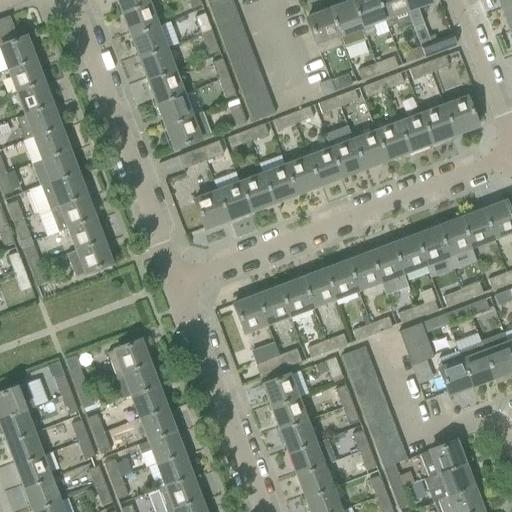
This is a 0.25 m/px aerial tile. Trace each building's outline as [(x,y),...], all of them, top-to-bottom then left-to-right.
[(116,0),(122,14),(147,5),(145,0),(116,0)] [(186,0),(190,9),(201,5),(198,0),(186,0)] [(230,0),(205,0),(209,9),(231,0),(230,0)] [(214,23),(236,15),(231,0),(209,9),(214,23)] [(386,29),(387,29),(375,0),(350,0),(351,3),(365,42),(366,42),(365,38),(375,34),(373,27),(384,23),(386,29)] [(413,30),(401,0),(375,0),(387,29),(395,25),(397,30),(410,24),(413,30)] [(416,8),(429,2),(428,0),(401,0),(413,30),(420,48),(421,47),(430,44),(416,8)] [(511,0),(500,0),(505,12),(511,9),(511,0)] [(343,51),(365,42),(351,3),(329,12),(343,51)] [(131,37),(156,28),(147,5),(122,14),(131,37)] [(343,51),(329,12),(306,20),(319,55),(341,46),(343,51)] [(200,36),(211,32),(204,15),(194,19),(200,36)] [(220,37),(242,28),(236,15),(214,23),(220,37)] [(0,35),(4,46),(17,40),(8,17),(0,20),(0,35)] [(139,60),(164,50),(156,28),(131,37),(139,60)] [(225,52),(247,43),(242,28),(220,37),(225,52)] [(208,54),(218,50),(211,32),(200,36),(208,54)] [(422,59),(455,46),(451,36),(430,44),(421,47),(423,53),(420,54),(422,59)] [(6,71),(33,60),(24,38),(17,40),(4,46),(0,47),(0,72),(6,70),(6,71)] [(230,65),(252,56),(247,43),(225,52),(230,65)] [(420,54),(423,53),(421,47),(420,48),(402,54),(406,65),(422,59),(420,54)] [(148,82),(173,73),(164,50),(139,60),(148,82)] [(235,79),(258,71),(252,56),(230,65),(235,79)] [(448,67),(444,57),(426,63),(430,74),(448,67)] [(397,68),(396,68),(393,58),(375,64),(377,70),(375,71),(377,76),(397,68)] [(15,93),(42,83),(33,60),(6,71),(15,93)] [(218,82),(228,78),(221,60),(211,64),(218,82)] [(412,81),(430,74),(426,63),(408,70),(412,81)] [(375,71),(377,70),(375,64),(356,71),(360,82),(377,76),(375,71)] [(241,93),(263,85),(258,71),(235,79),(241,93)] [(156,105),(181,96),(173,73),(148,82),(156,105)] [(403,84),(399,74),(381,81),(385,91),(403,84)] [(351,86),(351,85),(347,75),(328,82),(332,93),(351,86)] [(225,99),(235,95),(228,78),(218,82),(225,99)] [(366,98),(385,91),(381,81),(363,88),(366,98)] [(322,96),(332,93),(328,82),(318,86),(322,96)] [(24,116),(50,106),(42,83),(15,93),(24,116)] [(246,108),(269,100),(263,85),(241,93),(246,108)] [(165,128),(202,114),(194,91),(181,96),(156,105),(165,128)] [(357,102),(353,91),(336,98),(340,108),(357,102)] [(321,115),(340,108),(336,98),(324,102),(317,105),(321,115)] [(454,136),(477,127),(466,99),(443,107),(454,136)] [(252,123),(274,114),(269,100),(246,108),(252,123)] [(234,128),(245,123),(236,101),(225,106),(234,128)] [(24,142),(59,129),(50,106),(24,116),(15,119),(24,142)] [(431,144),(454,136),(443,107),(420,116),(431,144)] [(312,118),(308,109),(308,108),(290,115),(294,125),(312,118)] [(202,114),(165,128),(173,151),(211,137),(202,114)] [(276,132),(294,125),(290,115),(272,122),(276,132)] [(408,153),(431,144),(420,116),(398,124),(408,153)] [(317,187),(340,179),(319,123),(318,124),(328,150),(307,159),(317,187)] [(248,141),(266,135),(262,124),(244,131),(248,141)] [(386,162),(408,153),(398,124),(375,133),(386,162)] [(40,162),(67,151),(59,129),(24,142),(31,140),(40,162)] [(230,148),(248,141),(244,131),(227,138),(230,148)] [(363,170),(386,162),(375,133),(352,141),(363,170)] [(204,161),(222,154),(217,141),(199,148),(204,161)] [(352,141),(329,150),(340,179),(363,170),(352,141)] [(181,170),(204,161),(199,148),(175,157),(181,170)] [(40,162),(31,165),(39,188),(48,184),(76,174),(67,151),(40,162)] [(295,196),(317,187),(307,159),(284,167),(295,196)] [(272,204),(295,196),(284,167),(261,176),(272,204)] [(39,188),(29,192),(37,215),(84,197),(76,174),(48,184),(39,188)] [(6,175),(0,176),(0,190),(2,197),(13,193),(12,191),(6,175)] [(249,213),(272,204),(261,176),(238,184),(249,213)] [(226,222),(249,213),(238,184),(216,193),(226,222)] [(204,230),(226,222),(216,193),(193,201),(204,230)] [(84,197),(37,215),(46,237),(57,233),(93,220),(84,197)] [(13,224),(23,220),(16,202),(6,206),(13,224)] [(493,240),(511,232),(511,221),(505,203),(482,211),(493,240)] [(470,249),(493,240),(482,211),(460,220),(470,249)] [(21,247),(31,243),(23,220),(13,224),(21,247)] [(66,256),(102,242),(93,220),(57,233),(57,234),(65,231),(73,253),(66,256)] [(460,220),(437,228),(448,257),(453,270),(475,262),(470,249),(460,220)] [(0,241),(3,248),(13,244),(7,227),(0,229),(0,241)] [(437,228),(414,237),(425,266),(430,279),(453,270),(448,257),(437,228)] [(402,274),(425,266),(414,237),(391,246),(402,274)] [(74,278),(110,265),(102,242),(66,256),(74,278)] [(30,269),(40,266),(31,243),(21,247),(30,269)] [(379,283),(402,274),(391,246),(369,254),(379,283)] [(13,276),(23,272),(17,254),(7,258),(13,276)] [(357,291),(379,283),(369,254),(346,263),(357,291)] [(334,300),(357,291),(346,263),(323,271),(334,300)] [(36,287),(46,283),(40,266),(30,269),(36,287)] [(311,309),(334,300),(323,271),(300,280),(311,309)] [(20,294),(30,290),(23,272),(13,276),(20,294)] [(509,283),(506,273),(487,280),(490,290),(509,283)] [(289,317),(311,309),(300,280),(278,288),(289,317)] [(464,300),(481,293),(477,283),(460,290),(464,300)] [(266,326),(289,317),(278,288),(255,297),(266,326)] [(511,290),(511,289),(493,296),(497,306),(511,300),(511,290)] [(445,307),(464,300),(460,290),(442,297),(445,307)] [(243,334),(266,326),(255,297),(232,306),(243,334)] [(468,316),(486,309),(482,299),(466,306),(466,307),(467,307),(469,312),(467,313),(468,316)] [(418,317),(436,310),(433,301),(415,308),(418,317)] [(467,307),(466,307),(466,306),(444,315),(447,325),(468,316),(467,313),(469,312),(467,307)] [(400,324),(418,317),(415,308),(397,314),(400,324)] [(423,332),(441,326),(438,317),(420,324),(423,332)] [(387,318),(369,325),(373,335),(391,328),(387,318)] [(423,332),(420,324),(397,333),(402,344),(424,335),(423,332)] [(355,342),(373,335),(369,325),(351,331),(355,342)] [(511,331),(502,335),(506,345),(511,360),(511,331)] [(327,351),(346,344),(342,334),(324,341),(327,351)] [(429,347),(426,340),(424,335),(402,344),(406,355),(429,347)] [(115,376),(147,364),(139,341),(106,354),(115,376)] [(309,358),(327,351),(324,341),(305,348),(309,358)] [(495,384),(484,353),(481,345),(458,354),(471,387),(493,379),(495,385),(495,384)] [(495,384),(511,377),(511,360),(506,345),(484,353),(495,384)] [(410,367),(433,358),(429,347),(406,355),(410,367)] [(345,370),(369,361),(364,348),(340,357),(345,370)] [(280,355),(277,357),(282,370),(287,368),(299,363),(294,351),(280,355)] [(447,396),(471,387),(458,354),(438,362),(436,367),(447,396)] [(255,365),(259,378),(261,378),(282,370),(277,357),(255,365)] [(333,384),(343,381),(334,358),(311,368),(314,376),(327,371),(331,380),(332,380),(333,384)] [(350,384),(374,375),(369,361),(345,370),(350,384)] [(58,363),(47,367),(52,380),(53,379),(63,376),(58,363)] [(129,397),(156,387),(147,364),(115,376),(115,378),(121,376),(129,397)] [(78,369),(76,370),(74,366),(66,369),(75,391),(86,387),(78,369)] [(356,398),(379,389),(374,375),(350,384),(356,398)] [(60,397),(69,394),(63,376),(53,379),(60,397)] [(271,408),(296,399),(287,376),(262,385),(271,408)] [(25,385),(0,394),(0,420),(23,411),(47,402),(38,380),(25,385)] [(341,407),(352,403),(345,386),(334,390),(341,407)] [(82,410),(93,405),(86,387),(75,391),(82,410)] [(138,420),(165,410),(156,387),(129,397),(138,420)] [(361,412),(385,403),(379,389),(356,398),(361,412)] [(69,394),(60,397),(67,414),(76,411),(69,394)] [(279,431),(304,421),(296,399),(271,408),(279,431)] [(348,426),(359,421),(352,403),(341,407),(348,426)] [(367,427),(390,418),(385,403),(361,412),(367,427)] [(146,442),(173,432),(165,410),(138,420),(146,442)] [(0,426),(7,444),(32,434),(23,411),(0,420),(0,426)] [(93,437),(102,433),(95,415),(86,419),(93,437)] [(371,439),(395,431),(390,418),(367,427),(371,439)] [(76,443),(87,439),(80,421),(69,425),(76,443)] [(288,454),(313,444),(304,421),(279,431),(288,454)] [(353,440),(343,444),(347,457),(358,453),(369,449),(362,431),(351,435),(353,440)] [(377,454),(400,445),(395,431),(371,439),(377,454)] [(146,442),(136,446),(145,469),(155,465),(182,455),(173,432),(146,442)] [(100,455),(109,452),(102,433),(93,437),(100,455)] [(15,466),(40,457),(32,434),(7,444),(15,466)] [(83,461),(93,457),(87,439),(76,443),(83,461)] [(423,480),(463,465),(454,442),(419,455),(427,477),(422,479),(423,480)] [(296,476),(322,467),(313,444),(288,454),(296,476)] [(393,465),(406,460),(400,445),(377,454),(383,469),(393,465)] [(364,471),(375,466),(369,449),(358,453),(364,471)] [(158,490),(190,478),(182,455),(155,465),(163,487),(157,489),(158,490)] [(24,489),(49,480),(40,457),(15,466),(24,489)] [(110,482),(121,478),(113,460),(103,464),(110,482)] [(393,465),(383,469),(391,491),(395,489),(396,492),(402,490),(401,489),(402,488),(397,477),(393,465)] [(463,465),(423,480),(426,490),(431,503),(436,501),(445,497),(471,487),(463,465)] [(93,489),(104,485),(97,466),(86,470),(93,489)] [(305,499),(330,489),(322,467),(296,476),(305,499)] [(386,494),(381,481),(379,477),(369,481),(375,498),(386,494)] [(116,500),(127,495),(121,478),(110,482),(116,500)] [(166,511),(168,511),(199,501),(190,478),(158,490),(166,511)] [(32,511),(57,502),(49,480),(24,489),(32,511)] [(100,507),(111,502),(104,485),(93,489),(100,507)] [(480,494),(475,496),(471,487),(445,497),(436,501),(440,511),(475,511),(486,508),(480,494)] [(398,510),(408,506),(402,488),(401,489),(402,490),(396,492),(395,489),(391,491),(398,510)] [(309,511),(338,511),(330,489),(305,499),(309,511)] [(380,511),(392,511),(386,494),(375,498),(380,511)] [(203,511),(199,501),(168,511),(203,511)] [(32,511),(61,511),(57,502),(32,511)]
